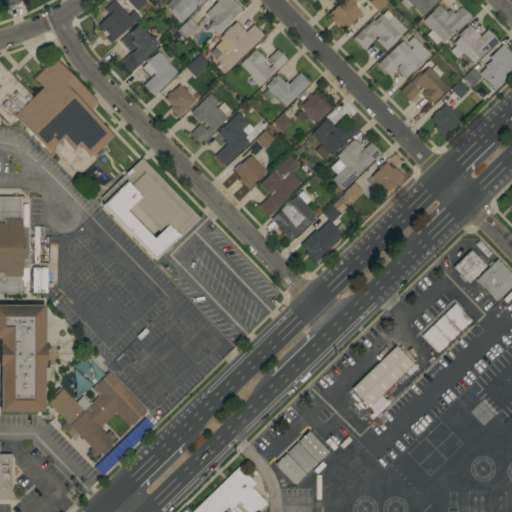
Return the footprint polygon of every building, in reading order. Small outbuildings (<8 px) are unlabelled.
[(128,0),(143,0),(147,4),(138,13),(127,1),(128,0)] [(204,0),(199,5),(198,4),(181,22),(165,5),(170,0),(204,0)] [(215,35),(209,28),(208,26),(209,24),(211,21),(204,14),(216,1),(215,0),(231,0),(241,9),(215,35)] [(355,0),(364,9),(358,14),(359,15),(350,24),(351,25),(348,28),(347,26),(343,30),(337,24),(335,25),(325,15),(331,10),(331,11),(342,0),(344,0),(348,4),(352,0),(355,0)] [(370,0),(384,0),(386,2),(377,12),(368,3),(370,0)] [(436,0),(421,15),(411,4),(406,9),(399,2),(401,0),(436,0)] [(450,36),(449,35),(442,41),(440,40),(435,45),(426,35),(431,30),(422,21),(433,11),(432,10),(437,5),(445,13),(449,9),(453,14),(461,7),(471,17),(450,36)] [(128,26),(120,34),(121,35),(118,38),(117,37),(113,41),(107,34),(105,36),(96,26),(113,10),(128,26)] [(362,49),(351,39),(362,28),(362,29),(372,19),(374,21),(381,14),(381,15),(386,10),(392,16),(406,30),(400,35),(401,35),(385,51),(375,40),(377,38),(371,31),(368,34),(372,39),(362,49)] [(186,40),(177,31),(189,19),(198,28),(186,40)] [(226,71),(215,59),(220,54),(214,47),(220,41),(218,39),(229,28),(228,28),(235,22),(245,32),(252,25),(263,36),(226,71)] [(472,64),(462,53),(456,58),(449,51),(454,46),(452,43),(458,38),(456,35),(467,24),(479,37),(487,29),(497,40),(472,64)] [(130,73),(119,62),(129,53),(130,54),(131,53),(120,41),(136,25),(146,36),(146,35),(149,37),(155,42),(154,43),(156,45),(145,56),(146,57),(130,73)] [(165,41),(160,36),(165,31),(171,36),(165,41)] [(429,54),(414,68),(415,69),(411,73),(411,72),(405,78),(403,75),(402,76),(397,71),(398,70),(396,68),(399,65),(398,64),(387,75),(377,64),(401,40),(406,45),(408,44),(406,42),(412,37),(429,54)] [(502,44),(510,54),(511,56),(511,70),(493,89),(478,74),(485,67),(484,66),(490,60),(488,58),(502,44)] [(256,83),(255,83),(249,77),(249,76),(239,65),(250,54),(249,54),(254,49),(264,60),(262,62),(268,68),(272,65),(266,59),(276,49),(286,60),(266,79),(265,78),(258,85),(256,83)] [(153,96),(142,86),(153,74),(152,73),(149,76),(145,72),(144,72),(141,70),(142,69),(141,68),(146,63),(145,61),(149,57),(150,58),(151,57),(157,52),(159,54),(160,53),(167,60),(166,61),(176,72),(153,96)] [(198,55),(209,66),(195,79),(185,68),(198,55)] [(14,116),(32,97),(41,88),(32,79),(53,58),(97,102),(88,111),(113,136),(93,156),(92,155),(89,157),(87,156),(72,172),(59,159),(56,162),(52,159),(56,155),(52,151),(49,154),(31,135),(29,136),(22,129),(23,129),(19,125),(20,124),(16,119),(14,116)] [(0,64),(32,97),(14,116),(16,119),(13,123),(11,121),(8,124),(0,115),(0,64)] [(409,102),(398,91),(408,82),(409,82),(419,72),(421,74),(427,67),(430,70),(435,65),(443,73),(438,78),(447,88),(431,103),(421,93),(424,91),(418,84),(414,88),(419,92),(409,102)] [(480,77),(470,87),(461,78),(471,68),(480,77)] [(284,107),(273,96),(272,97),(266,90),(267,89),(264,86),(271,79),(270,79),(272,77),(273,77),(276,75),(283,83),(285,81),(287,84),(299,73),(309,83),(284,107)] [(468,90),(458,99),(449,89),(459,80),(468,90)] [(194,101),(177,118),(168,108),(170,106),(164,99),(167,96),(166,95),(169,91),(170,92),(178,84),(194,101)] [(298,107),(306,99),(306,98),(309,94),(310,95),(313,92),(320,99),(322,97),(332,107),(314,124),(298,107)] [(199,145),(189,134),(198,124),(204,130),(208,127),(202,121),(199,123),(189,112),(195,107),(204,98),(209,93),(216,101),(212,104),(216,108),(222,102),(228,109),(223,114),(224,114),(223,115),(225,118),(218,125),(219,125),(199,145)] [(289,118),(284,114),(292,104),(297,109),(289,118)] [(460,121),(443,138),(433,128),(435,125),(429,119),(432,116),(431,115),(435,111),(436,112),(444,104),(460,121)] [(223,166),(213,156),(225,145),(223,142),(224,141),(217,133),(219,130),(218,129),(220,127),(221,128),(237,113),(252,129),(243,138),(248,142),(223,166)] [(291,123),(281,133),(271,123),(281,113),(291,123)] [(357,130),(337,149),(336,148),(329,155),(328,153),(321,159),(314,151),(320,145),(310,134),(319,126),(318,125),(325,119),(335,128),(337,126),(338,127),(347,119),(357,130)] [(264,130),(274,140),(264,150),(254,140),(264,130)] [(342,191),(331,179),(339,172),(332,164),(338,159),(335,156),(342,149),(341,148),(345,144),(346,145),(353,139),(363,149),(370,142),(380,153),(342,191)] [(297,157),(293,152),(297,147),(302,152),(297,157)] [(265,171),(247,189),(237,179),(239,177),(231,170),(238,163),(240,165),(249,155),(265,171)] [(288,156),(298,166),(290,173),(300,184),(287,196),(288,197),(268,216),(258,206),(267,197),(266,197),(269,195),(258,184),(288,156)] [(140,159),(198,219),(177,239),(176,238),(169,245),(171,246),(165,251),(164,250),(154,260),(101,205),(103,203),(100,199),(140,159)] [(402,177),(384,195),(368,179),(378,169),(377,168),(383,162),(384,163),(385,162),(391,169),(393,167),(402,177)] [(300,168),(304,164),(309,170),(305,173),(300,168)] [(353,201),(344,192),(353,183),(362,192),(353,201)] [(332,192),(336,187),(342,193),(337,197),(332,192)] [(0,196),(20,197),(20,228),(22,228),(22,204),(27,204),(27,228),(28,228),(28,268),(27,268),(27,293),(22,293),(22,268),(20,268),(20,295),(0,295),(0,196)] [(290,241),(282,232),(281,233),(277,229),(278,228),(275,225),(270,230),(267,227),(272,222),(270,220),(283,206),(283,205),(287,201),(289,202),(295,196),(297,197),(298,197),(304,203),(304,204),(312,212),(317,207),(322,212),(316,217),(314,216),(290,241)] [(321,213),(330,204),(340,214),(330,223),(321,213)] [(342,236),(314,264),(304,254),(306,251),(299,245),(302,242),(301,241),(305,237),(307,238),(314,230),(316,232),(327,221),(342,236)] [(33,226),(48,227),(48,251),(38,251),(38,264),(32,263),(33,226)] [(452,268),(469,250),(476,258),(479,255),(486,262),(483,265),(484,266),(467,283),(452,268)] [(511,276),(511,284),(496,301),(475,280),(495,259),(511,276)] [(30,293),(45,293),(45,268),(31,268),(30,293)] [(470,321),(460,331),(443,314),(453,304),(470,321)] [(0,305),(43,305),(43,344),(44,344),(44,366),(43,366),(43,368),(49,368),(49,383),(43,383),(43,412),(0,412),(0,305)] [(459,332),(448,342),(432,325),(442,314),(459,332)] [(447,342),(437,352),(421,336),(431,326),(447,342)] [(395,345),(412,364),(368,407),(350,389),(395,345)] [(145,410),(128,427),(115,413),(99,428),(105,434),(108,430),(115,437),(111,440),(112,441),(109,444),(111,446),(102,455),(100,453),(97,456),(96,455),(93,458),(86,451),(90,448),(78,436),(73,441),(59,427),(65,422),(46,403),(54,396),(52,394),(58,387),(60,389),(61,389),(75,402),(81,396),(88,403),(90,402),(91,403),(98,396),(90,388),(107,372),(145,410)] [(94,468),(136,427),(144,436),(102,476),(94,468)] [(309,432),(329,452),(318,463),(299,443),(309,432)] [(297,443),(317,463),(306,474),(286,454),(297,443)] [(0,454),(11,454),(10,500),(0,500),(0,454)] [(285,455),(306,476),(295,486),(274,465),(285,455)] [(191,511),(238,467),(249,478),(251,476),(256,480),(253,483),(254,483),(252,485),(255,488),(253,490),(266,503),(256,511),(243,511),(236,504),(229,510),(229,509),(226,511),(191,511)]
